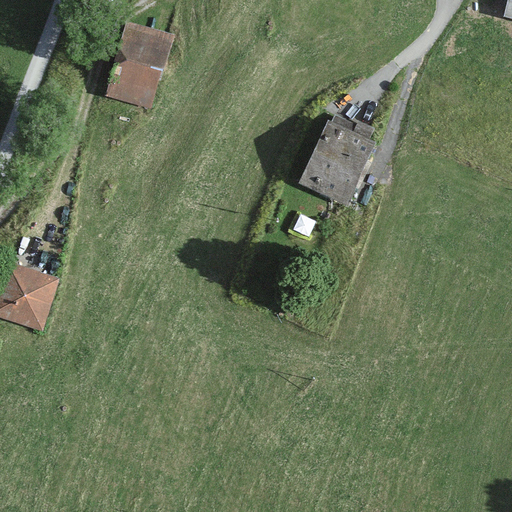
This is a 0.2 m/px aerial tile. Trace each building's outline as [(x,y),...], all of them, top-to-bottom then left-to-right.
[(511,0),(508,0),(503,22),(511,24),(511,0)] [(171,38),(127,25),(105,98),(147,110),(155,84),(158,85),(171,38)] [(377,147),(323,122),(294,181),(349,206),(377,147)] [(309,204),(298,200),(292,216),(303,220),(309,204)] [(55,278),(6,263),(0,283),(0,317),(39,329),(55,278)]
